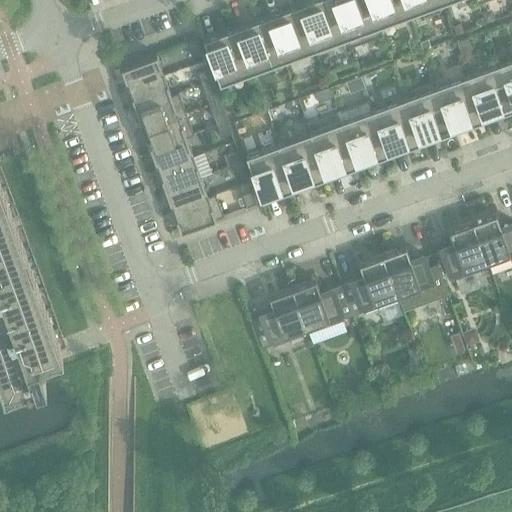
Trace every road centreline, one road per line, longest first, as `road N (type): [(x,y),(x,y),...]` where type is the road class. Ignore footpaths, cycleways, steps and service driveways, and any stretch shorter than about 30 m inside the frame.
road 1 (residential): [(148,291),(511,158)]
road 2 (residential): [(148,291),(55,35)]
